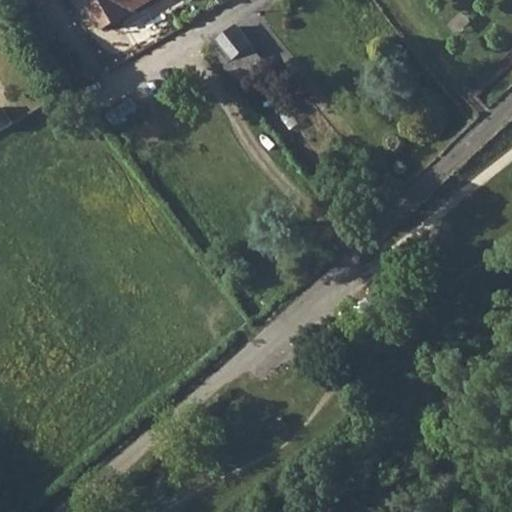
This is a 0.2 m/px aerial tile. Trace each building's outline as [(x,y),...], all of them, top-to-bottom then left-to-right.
[(23,0),(31,11),(45,1),(44,0),(23,0)] [(127,13),(123,4),(130,0),(88,0),(104,27),(127,13)] [(130,0),(123,4),(127,13),(151,0),(130,0)] [(37,19),(18,32),(36,51),(51,41),(37,19)] [(219,42),(235,61),(254,45),(238,26),(219,42)] [(0,109),(0,131),(14,124),(3,107),(0,109)]
